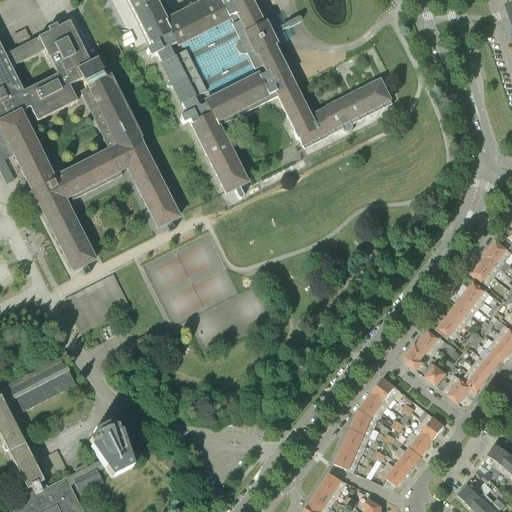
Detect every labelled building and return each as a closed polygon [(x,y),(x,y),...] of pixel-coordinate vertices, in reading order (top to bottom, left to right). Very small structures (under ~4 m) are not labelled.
[(254,10),(251,3),(251,2),(250,0),(208,0),(165,22),(153,0),(127,0),(152,49),(146,52),(149,59),(155,56),(185,115),(179,118),(183,125),(189,122),(224,192),(225,195),(231,192),(231,191),(233,190),(237,199),(238,199),(238,200),(239,200),(240,200),(241,200),(242,199),(243,199),(243,198),(243,197),(243,196),(238,188),(241,187),(246,184),(242,175),(218,128),(277,98),(295,133),(293,134),(297,141),(299,140),(302,146),(304,150),(344,129),(345,131),(347,132),(349,132),(351,132),(353,130),(353,128),(353,127),(352,125),(391,106),(393,105),(391,101),(385,88),(387,87),(383,80),(370,87),(365,90),(309,118),(289,79),(290,79),(285,70),(273,47),(275,46),(276,48),(285,43),(293,39),(288,29),(289,29),(300,23),(301,22),(301,21),(301,20),(301,19),(300,18),(299,18),(298,18),(297,18),(286,24),(281,14),(273,18),(264,23),(264,25),(262,26),(254,10)] [(0,163),(14,156),(33,193),(26,196),(29,203),(36,199),(73,272),(95,261),(64,201),(71,198),(73,202),(122,177),(120,173),(127,170),(157,229),(178,219),(151,166),(138,140),(140,139),(109,78),(106,80),(95,58),(94,57),(88,60),(69,23),(58,29),(56,25),(48,29),(49,33),(32,42),(25,30),(13,36),(19,48),(5,56),(0,47),(0,163)] [(490,250),(506,263),(511,254),(508,252),(508,251),(496,242),(490,250)] [(500,271),(506,263),(490,250),(483,258),(484,259),(500,271)] [(501,271),(500,271),(484,259),(478,267),(494,279),(501,271)] [(488,287),(494,279),(478,267),(472,275),(483,284),(488,287)] [(113,275),(63,299),(81,335),(131,310),(113,275)] [(468,291),(484,303),(490,296),(486,292),(474,283),(468,291)] [(478,311),(484,303),(468,291),(462,298),(478,311)] [(472,319),(478,311),(462,298),(456,307),(472,319)] [(465,327),(472,319),(456,307),(449,314),(465,327)] [(459,335),(465,327),(449,314),(443,322),(459,335)] [(488,326),(491,329),(497,322),(493,319),(489,325),(488,326)] [(453,343),(459,335),(443,322),(437,330),(449,340),(453,343)] [(511,345),(511,331),(510,330),(510,331),(505,327),(499,336),(511,345)] [(422,338),(438,351),(445,343),(440,339),(428,330),(422,338)] [(509,356),(511,351),(511,345),(499,336),(493,343),(509,356)] [(432,359),(438,351),(422,338),(416,346),(426,354),(432,359)] [(503,364),(509,356),(493,343),(487,351),(502,363),(503,364)] [(410,353),(423,363),(425,360),(423,358),(426,354),(416,346),(415,345),(410,353)] [(502,363),(487,351),(486,350),(480,358),(496,370),(502,363)] [(424,364),(423,363),(410,353),(405,358),(406,364),(417,373),(420,368),(422,369),(425,365),(424,364)] [(460,356),(456,353),(451,358),(456,361),(460,356)] [(19,415),(33,408),(75,387),(68,372),(69,372),(62,358),(4,387),(11,401),(12,401),(19,415)] [(490,378),(496,370),(480,358),(474,365),(490,378)] [(425,378),(430,382),(440,369),(435,365),(434,366),(435,366),(431,371),(427,376),(425,378)] [(483,386),(490,378),(474,365),(467,373),(483,386)] [(430,382),(436,388),(442,380),(447,375),(440,369),(430,382)] [(477,394),(483,386),(467,373),(462,381),(471,389),(477,394)] [(464,397),(471,389),(462,381),(460,379),(459,380),(455,376),(448,384),(464,397)] [(394,400),(400,393),(401,392),(384,379),(378,387),(394,400)] [(458,405),(464,397),(448,384),(442,392),(458,405)] [(389,407),(394,400),(378,387),(372,394),(373,394),(389,407)] [(0,392),(0,437),(27,491),(30,498),(7,510),(7,511),(81,511),(69,486),(74,484),(80,496),(103,484),(97,472),(104,468),(112,479),(133,468),(130,459),(127,460),(119,434),(117,428),(107,428),(94,435),(89,443),(92,447),(102,461),(66,479),(47,489),(43,482),(44,482),(0,397),(0,396),(0,395),(1,395),(0,392)] [(383,415),(389,407),(373,394),(367,402),(383,415)] [(377,422),(383,415),(367,402),(359,411),(377,422)] [(373,430),(377,422),(359,411),(355,422),(373,430)] [(438,435),(445,428),(428,415),(422,423),(438,435)] [(351,431),(369,439),(373,430),(355,422),(351,431)] [(433,443),(438,435),(422,423),(416,430),(422,434),(433,443)] [(347,439),(366,447),(369,439),(351,431),(347,439)] [(426,451),(433,443),(422,434),(421,434),(418,438),(412,434),(409,437),(426,451)] [(421,458),(426,451),(409,437),(407,440),(412,445),(409,449),(421,458)] [(343,447),(362,456),(366,447),(347,439),(343,447)] [(484,462),(492,468),(504,451),(495,445),(484,462)] [(339,456),(358,465),(362,456),(343,447),(339,456)] [(414,466),(421,458),(409,449),(406,453),(400,449),(398,452),(414,466)] [(492,468),(501,474),(511,460),(511,456),(504,451),(492,468)] [(408,473),(414,466),(398,452),(394,456),(400,460),(397,464),(408,473)] [(335,465),(354,474),(358,465),(339,456),(335,465)] [(164,466),(169,471),(175,465),(170,460),(164,466)] [(511,460),(501,474),(507,479),(511,473),(511,460)] [(403,481),(408,473),(397,464),(394,468),(389,464),(386,467),(403,481)] [(397,488),(403,481),(386,467),(383,470),(380,475),(385,479),(397,488)] [(341,494),(347,486),(330,474),(324,483),(341,494)] [(458,496),(465,503),(480,489),(472,481),(468,486),(458,496)] [(336,502),(341,494),(324,483),(319,491),(336,502)] [(465,503),(472,510),(487,496),(480,489),(465,503)] [(331,510),(336,502),(319,491),(314,498),(331,510)] [(472,510),(474,511),(484,511),(494,503),(487,496),(472,510)] [(329,511),(331,510),(314,498),(308,507),(316,511),(329,511)] [(366,511),(381,511),(381,508),(368,500),(362,509),(366,511)] [(498,511),(501,510),(494,503),(484,511),(498,511)]
